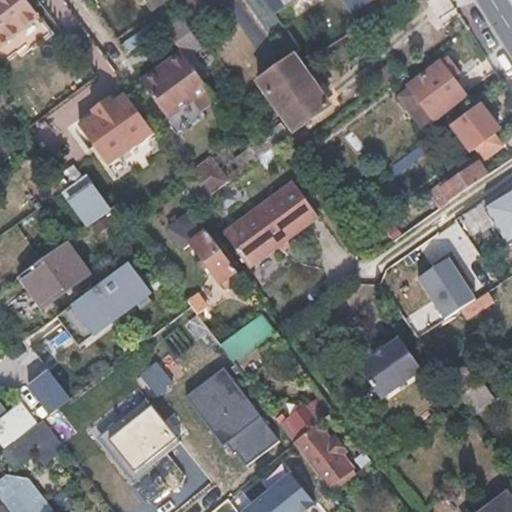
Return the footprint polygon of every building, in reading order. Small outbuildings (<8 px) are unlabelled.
[(22,0),(0,0),(0,46),(37,19),(22,0)] [(143,0),(153,13),(170,0),(143,0)] [(275,0),(281,9),(286,7),(297,0),(275,0)] [(297,0),(286,7),(293,19),(324,0),(297,0)] [(178,48),(195,71),(201,66),(191,54),(198,49),(179,22),(166,31),(178,48)] [(199,107),(213,97),(195,71),(178,48),(164,59),(168,64),(158,71),(155,65),(137,78),(165,115),(191,96),(199,107)] [(293,56),(258,82),(296,135),(332,109),(293,56)] [(164,59),(155,65),(158,71),(168,64),(164,59)] [(378,72),(389,87),(404,75),(394,61),(378,72)] [(460,76),(451,63),(443,68),(440,64),(396,97),(421,131),(465,98),(452,81),(460,76)] [(92,87),(98,95),(105,90),(100,82),(92,87)] [(155,133),(126,94),(115,102),(112,98),(94,112),(97,115),(83,126),(111,165),(155,133)] [(502,147),(499,143),(494,136),(500,132),(483,106),(453,127),(471,152),(477,147),(479,150),(485,159),(502,147)] [(424,144),(391,168),(396,175),(429,150),(424,144)] [(48,165),(39,153),(27,161),(36,174),(48,165)] [(200,204),(231,181),(216,161),(185,184),(200,204)] [(425,193),(438,211),(489,175),(480,163),(451,183),(446,178),(425,193)] [(94,180),(66,190),(81,229),(108,219),(94,180)] [(232,228),(256,262),(319,217),(294,184),(232,228)] [(511,191),(486,206),(508,245),(511,242),(511,191)] [(231,279),(238,273),(193,210),(172,224),(186,244),(190,242),(225,290),(234,283),(231,279)] [(68,243),(20,278),(43,309),(91,274),(68,243)] [(148,290),(126,261),(71,303),(93,333),(148,290)] [(452,261),(419,281),(447,325),(478,304),(452,261)] [(191,307),(197,314),(208,306),(198,292),(187,300),(191,307)] [(205,325),(197,314),(191,307),(181,314),(195,332),(205,325)] [(220,345),(231,359),(256,341),(246,327),(220,345)] [(386,349),(373,357),(359,367),(381,400),(422,372),(400,339),(386,349)] [(370,353),(373,357),(386,349),(383,345),(370,353)] [(0,379),(10,372),(0,357),(0,379)] [(473,415),(495,401),(468,362),(447,376),(468,407),(473,415)] [(223,367),(187,394),(223,444),(226,442),(260,417),(223,367)] [(71,399),(49,370),(29,386),(51,414),(71,399)] [(116,403),(123,397),(118,391),(111,396),(116,403)] [(110,437),(137,416),(128,404),(123,397),(116,403),(111,396),(91,411),(110,437)] [(128,404),(137,416),(141,421),(150,415),(137,398),(128,404)] [(0,420),(0,443),(5,449),(39,423),(23,402),(0,420)] [(260,417),(226,442),(234,452),(236,450),(247,465),(278,441),(260,417)] [(44,464),(64,448),(43,420),(39,423),(5,449),(3,451),(15,467),(35,452),(44,464)] [(327,488),(353,468),(320,425),(294,443),(327,488)] [(356,473),(353,468),(327,488),(331,493),(356,473)] [(0,511),(50,511),(29,484),(2,478),(0,479),(0,511)] [(480,511),(511,511),(511,498),(507,492),(480,511)]
